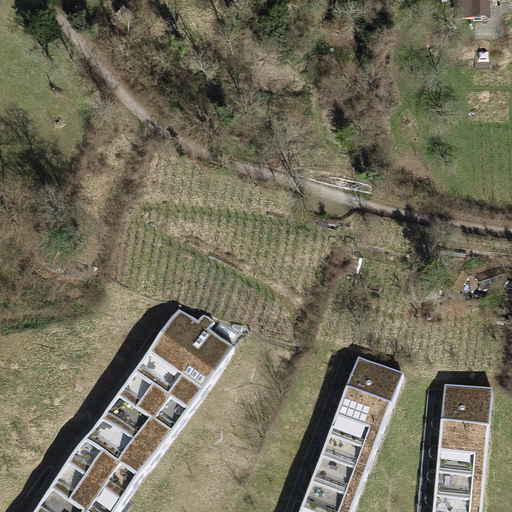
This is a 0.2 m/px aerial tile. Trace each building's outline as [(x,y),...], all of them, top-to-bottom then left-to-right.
[(302,0),(284,0),(284,7),(301,10),(302,0)] [(479,0),(474,0),(475,18),(490,17),(489,0),(479,0)] [(503,268),(479,278),(484,292),(508,283),(503,268)] [(44,511),(118,511),(230,360),(182,325),(44,511)] [(355,511),(404,380),(360,364),(305,511),(355,511)] [(481,511),(491,393),(445,389),(434,511),(481,511)]
